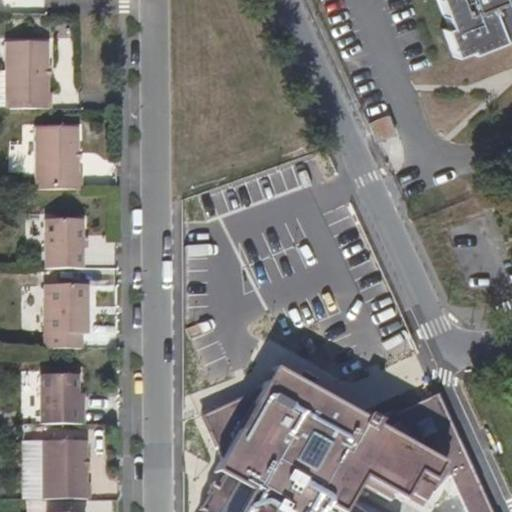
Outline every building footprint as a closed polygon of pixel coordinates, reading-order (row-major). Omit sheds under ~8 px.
[(511,0),(435,0),(446,27),(441,29),(451,56),(465,51),(467,55),(511,37),(511,0)] [(3,44),(3,111),(48,111),(48,96),(45,96),(45,44),(3,44)] [(386,118),(367,125),(374,144),(393,137),(386,118)] [(36,129),(35,192),(82,192),(82,176),(79,176),(78,130),(36,129)] [(171,264),(197,264),(197,202),(171,203),(171,264)] [(44,223),(43,271),(79,271),(81,223),(44,223)] [(43,289),(44,352),(80,352),(80,336),(85,336),(85,289),(43,289)] [(41,377),(41,427),(83,427),(83,411),(77,411),(77,377),(41,377)] [(331,511),(330,511),(334,503),(339,506),(350,486),(345,483),(349,475),(359,480),(357,485),(388,502),(390,498),(400,503),(415,476),(431,485),(449,477),(458,497),(477,488),(456,441),(426,455),(424,457),(401,444),(402,442),(379,422),(364,416),(360,424),(351,419),(349,423),(340,418),(335,426),(317,416),(321,408),(312,403),(316,396),(300,387),(295,395),(288,391),(284,398),(264,387),(262,391),(251,407),(242,403),(212,416),(216,426),(206,430),(220,462),(215,471),(225,476),(216,491),(212,488),(199,511),(200,511),(331,511)] [(206,430),(216,426),(212,416),(242,403),(251,407),(262,391),(201,419),(206,430)] [(456,441),(436,397),(379,422),(402,442),(401,444),(424,457),(426,455),(456,441)] [(43,444),(42,501),(89,501),(89,484),(85,484),(85,444),(43,444)] [(488,511),(477,488),(458,497),(465,511),(488,511)]
